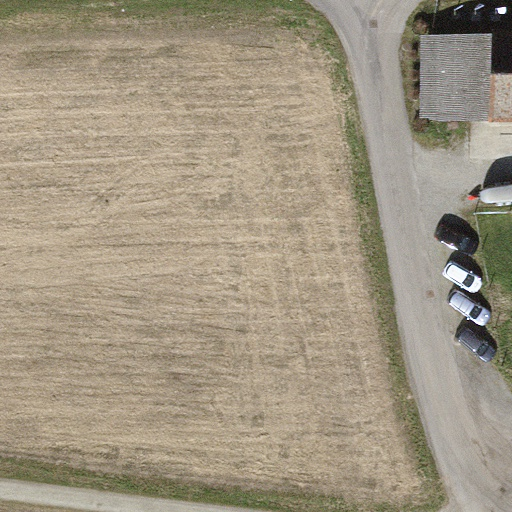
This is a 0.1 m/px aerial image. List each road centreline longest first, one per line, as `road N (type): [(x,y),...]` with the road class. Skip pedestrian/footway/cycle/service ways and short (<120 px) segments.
road 1 (track): [(375,0),(485,511)]
road 2 (track): [(0,492),(187,511)]
